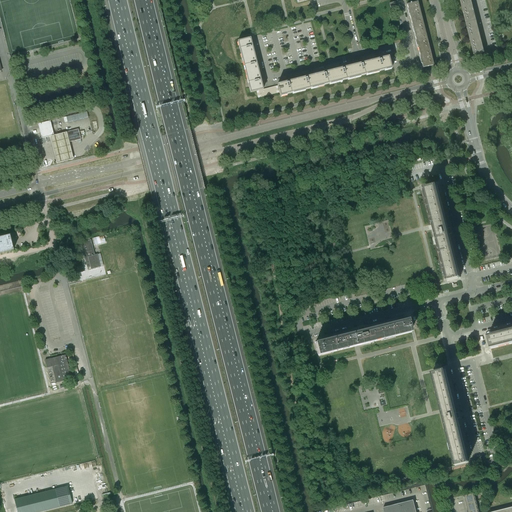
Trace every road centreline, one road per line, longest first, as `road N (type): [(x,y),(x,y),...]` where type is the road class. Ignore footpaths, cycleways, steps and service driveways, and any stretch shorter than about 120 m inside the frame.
road 1 (motorway): [(120,0),(246,511)]
road 2 (motorway): [(270,511),(144,0)]
road 3 (tertiary): [(0,205),(350,119),(388,97)]
road 4 (tertiary): [(388,97),(0,194)]
road 5 (residential): [(474,291),(442,165),(407,174)]
road 6 (residential): [(477,462),(447,336)]
